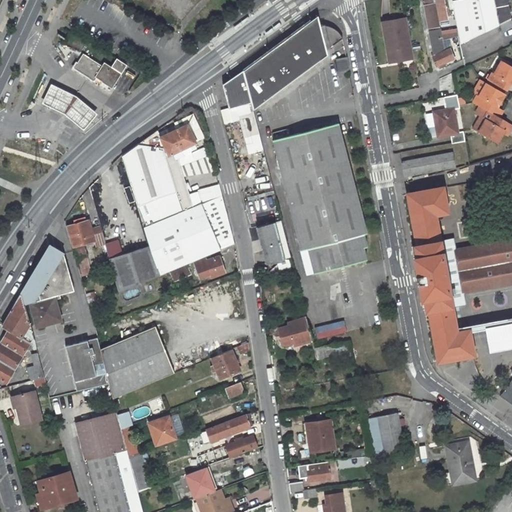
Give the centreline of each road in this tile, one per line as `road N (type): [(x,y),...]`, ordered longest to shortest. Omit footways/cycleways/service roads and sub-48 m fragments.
road 1 (residential): [(349,0),(419,358),(431,380),(511,438)]
road 2 (residential): [(280,511),(243,236),(202,88)]
road 3 (unclassified): [(261,0),(71,157),(0,246)]
road 4 (unclassified): [(0,300),(79,182),(202,88)]
road 5 (unknown): [(48,218),(68,252),(82,326),(71,338),(39,346)]
road 6 (unclassified): [(202,88),(325,0)]
